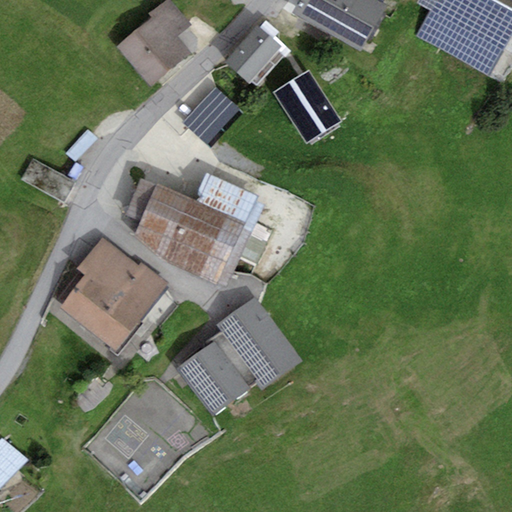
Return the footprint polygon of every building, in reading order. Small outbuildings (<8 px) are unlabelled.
[(190,26),(169,0),(149,17),(152,20),(118,48),(152,88),(189,57),(174,39),(190,26)] [(382,2),(377,0),(299,0),(292,14),(360,51),(386,5),(382,2)] [(511,0),(425,0),(418,13),(431,21),(421,39),(488,79),(511,38),(511,0)] [(281,47),(258,25),(225,62),(248,83),(281,47)] [(346,128),(310,69),(270,93),(307,152),(346,128)] [(76,182),(33,158),(21,179),(64,203),(76,182)] [(156,184),(141,178),(126,214),(141,221),(134,237),(165,262),(216,284),(217,281),(256,200),(258,196),(207,174),(195,200),(156,183),(156,184)] [(277,197),(279,266),(306,265),(304,197),(277,197)] [(265,204),(256,200),(217,281),(226,285),(265,204)] [(84,275),(60,307),(119,352),(169,287),(102,235),(76,268),(84,275)] [(301,361),(255,298),(217,326),(223,334),(178,367),(212,414),(257,381),(262,389),(301,361)] [(0,439),(0,488),(28,460),(1,438),(0,439)]
